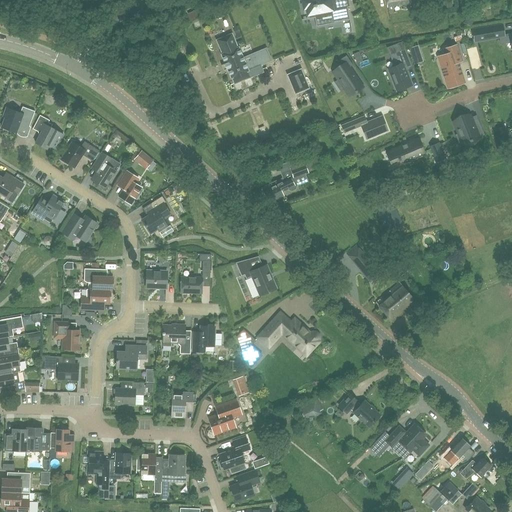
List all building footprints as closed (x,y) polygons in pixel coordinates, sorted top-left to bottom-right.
[(302,0),(303,4),(302,4),(303,7),(304,9),(306,9),(308,19),(332,15),(334,23),(333,23),(333,24),(335,23),(350,20),(348,7),(349,7),(349,6),(332,10),(330,0),(302,0)] [(195,10),(188,13),(191,22),(198,19),(195,10)] [(351,12),(352,25),(384,23),(383,10),(351,12)] [(504,36),(502,25),(472,30),(474,42),(500,38),(500,37),(504,36)] [(222,55),(237,48),(231,34),(216,41),(222,54),(222,55)] [(511,34),(504,36),(500,37),(500,38),(501,43),(511,42),(511,43),(511,34)] [(442,80),(464,77),(459,42),(446,43),(447,48),(439,49),(442,80)] [(243,58),(238,48),(237,48),(222,55),(222,54),(221,55),(226,66),(225,66),(227,71),(228,71),(231,78),(232,78),(234,83),(249,77),(247,72),(248,71),(247,70),(271,61),(266,49),(243,58)] [(397,91),(412,85),(403,64),(410,61),(407,55),(391,61),(394,67),(388,69),(397,91)] [(362,88),(349,68),(353,66),(346,56),(336,63),(340,68),(333,73),(338,80),(339,80),(345,88),(344,89),(349,97),(362,88)] [(301,69),(288,74),(296,93),(309,87),(301,69)] [(29,128),(35,112),(22,107),(20,113),(6,108),(3,117),(5,117),(1,127),(16,133),(19,126),(21,127),(22,125),(29,128)] [(56,149),(63,135),(60,133),(50,128),(52,125),(48,123),(49,121),(40,116),(33,127),(39,130),(40,133),(35,143),(47,149),(49,146),(56,149)] [(367,122),(364,116),(341,125),(344,134),(361,127),(366,140),(388,131),(382,116),(367,122)] [(485,136),(478,120),(473,123),(472,119),(466,121),(465,118),(453,123),(458,134),(455,135),(460,148),(470,144),(471,143),(470,142),(479,138),(478,136),(483,134),(484,136),(485,136)] [(503,127),(493,129),(495,138),(505,136),(503,127)] [(416,140),(387,153),(391,162),(402,158),(404,163),(424,154),(420,144),(418,145),(416,140)] [(99,151),(84,142),(81,146),(79,147),(72,142),(61,160),(74,168),(82,155),(92,162),(99,151)] [(439,143),(430,147),(436,162),(445,158),(439,143)] [(94,163),(101,166),(92,180),(105,188),(116,171),(116,172),(121,165),(101,152),(94,163)] [(148,158),(141,152),(135,159),(142,165),(148,158)] [(309,174),(305,163),(309,162),(306,155),(288,162),(291,168),(289,169),(293,179),(309,174)] [(322,158),(310,163),(313,169),(325,164),(322,158)] [(130,204),(141,188),(135,184),(138,179),(127,171),(120,182),(126,186),(119,197),(130,204)] [(6,173),(2,179),(0,177),(0,192),(8,198),(12,191),(18,194),(23,185),(13,178),(6,173)] [(281,192),(287,189),(291,191),(295,189),(296,185),(294,182),(291,181),(289,179),(285,181),(278,185),(276,181),(264,188),(265,191),(263,192),(264,194),(262,194),(265,200),(266,199),(269,203),(283,196),(281,192)] [(418,194),(422,193),(420,186),(416,187),(406,190),(408,197),(418,194)] [(64,203),(53,195),(49,202),(42,197),(32,213),(43,220),(46,215),(53,219),(64,203)] [(150,234),(157,229),(163,238),(173,231),(170,226),(167,227),(162,219),(170,214),(164,204),(166,203),(162,196),(151,203),(155,209),(148,213),(149,215),(142,220),(150,234)] [(85,216),(83,219),(74,214),(72,217),(62,233),(74,240),(76,236),(86,242),(97,224),(85,216)] [(48,245),(49,245),(50,245),(51,245),(51,244),(52,244),(52,243),(53,243),(53,242),(53,241),(53,240),(53,239),(52,238),(52,237),(51,237),(51,236),(50,236),(49,236),(48,236),(47,236),(46,236),(46,237),(45,237),(44,238),(44,239),(44,240),(44,241),(44,242),(44,243),(45,244),(46,244),(46,245),(47,245),(48,245)] [(348,256),(370,283),(380,275),(358,248),(348,256)] [(210,276),(210,261),(210,255),(210,254),(200,254),(199,261),(202,261),(202,276),(210,276)] [(235,262),(241,276),(244,275),(246,279),(251,277),(259,296),(276,289),(272,279),(272,278),(271,278),(270,274),(266,265),(252,271),(247,259),(235,262)] [(401,276),(412,267),(407,262),(396,270),(401,276)] [(112,290),(112,277),(99,277),(99,269),(84,269),(84,281),(87,283),(93,283),(93,289),(112,290)] [(166,288),(167,272),(147,271),(146,287),(166,288)] [(202,293),(202,278),(181,277),(181,293),(202,293)] [(392,322),(404,312),(404,311),(415,302),(399,283),(375,303),(392,322)] [(81,309),(95,310),(104,310),(105,303),(109,303),(110,291),(112,291),(112,290),(93,289),(86,289),(86,297),(81,297),(81,309)] [(41,321),(39,314),(35,314),(31,315),(32,322),(41,321)] [(0,338),(9,337),(13,336),(12,330),(16,329),(16,326),(22,325),(21,317),(14,318),(1,320),(2,326),(0,326),(0,338)] [(294,319),(291,323),(283,331),(272,321),(257,338),(268,348),(281,334),(306,356),(319,342),(318,341),(319,339),(319,336),(318,334),(316,333),(314,332),(312,332),(310,333),(309,334),(304,330),(305,329),(294,319)] [(79,350),(79,331),(68,330),(68,323),(55,322),(54,338),(63,338),(62,349),(79,350)] [(185,340),(185,325),(177,325),(177,326),(163,326),(162,334),(163,334),(163,341),(171,341),(171,343),(177,343),(180,346),(180,354),(190,354),(191,340),(185,340)] [(214,334),(214,327),(200,326),(200,341),(193,341),(193,352),(204,352),(204,346),(219,347),(220,334),(214,334)] [(8,344),(7,338),(9,337),(0,338),(0,351),(5,351),(6,356),(17,354),(19,354),(17,343),(8,344)] [(263,354),(251,343),(241,354),(253,365),(263,354)] [(125,346),(125,352),(117,352),(116,362),(117,362),(117,368),(137,369),(137,359),(146,359),(146,347),(134,346),(125,346)] [(17,354),(6,356),(4,356),(5,363),(0,363),(0,375),(18,372),(21,372),(17,354)] [(40,362),(49,362),(49,369),(56,370),(58,372),(58,379),(78,380),(78,365),(62,364),(62,357),(50,356),(41,356),(40,362)] [(18,372),(0,375),(0,387),(9,385),(10,392),(25,389),(24,384),(24,381),(19,382),(18,372)] [(245,385),(243,377),(232,380),(235,388),(245,385)] [(144,396),(144,383),(132,382),(132,389),(115,389),(115,404),(135,405),(135,395),(144,396)] [(192,409),(192,393),(185,393),(185,396),(172,395),(171,417),(185,417),(185,411),(186,409),(192,409)] [(360,406),(357,402),(349,394),(338,406),(346,413),(350,409),(354,413),(353,413),(369,427),(380,415),(364,401),(360,406)] [(305,421),(321,414),(320,411),(323,410),(317,398),(299,407),(305,421)] [(214,434),(235,426),(231,416),(241,413),(236,401),(216,408),(219,415),(209,419),(214,434)] [(339,418),(343,414),(338,410),(334,414),(339,418)] [(419,429),(414,424),(406,433),(399,426),(385,441),(391,447),(398,440),(410,452),(412,450),(419,456),(429,445),(428,445),(427,446),(421,440),(426,435),(424,433),(424,431),(421,429),(419,429)] [(287,435),(284,425),(270,430),(271,435),(277,434),(278,438),(287,435)] [(48,449),(49,435),(42,435),(42,429),(27,429),(27,431),(27,449),(48,449)] [(27,449),(27,431),(13,430),(13,436),(6,435),(5,450),(27,451),(27,449)] [(74,435),(69,435),(69,430),(57,430),(57,433),(51,433),(50,448),(56,448),(56,451),(74,452),(74,444),(74,442),(74,441),(74,435)] [(229,468),(231,474),(245,469),(243,463),(244,462),(240,452),(250,449),(246,437),(233,441),(235,449),(219,455),(221,460),(220,463),(221,467),(223,468),(224,469),(229,468)] [(451,466),(469,447),(460,438),(449,450),(453,454),(446,462),(451,466)] [(381,446),(376,441),(369,449),(374,453),(381,446)] [(109,470),(109,479),(121,479),(121,477),(125,473),(129,474),(130,454),(123,453),(121,451),(119,453),(116,453),(116,470),(109,470)] [(109,479),(109,470),(109,471),(102,470),(103,459),(103,453),(89,452),(89,456),(82,455),(82,465),(88,465),(87,473),(97,474),(96,484),(101,484),(100,489),(109,490),(109,484),(109,479)] [(142,470),(141,474),(141,479),(143,480),(154,481),(154,493),(161,494),(161,491),(162,482),(162,468),(162,459),(155,459),(155,454),(142,454),(142,457),(137,456),(137,459),(136,466),(136,470),(142,470)] [(162,468),(162,482),(173,482),(186,483),(186,475),(184,475),(185,456),(169,455),(169,468),(162,468)] [(490,466),(481,457),(475,464),(471,460),(459,474),(465,479),(474,472),(480,478),(486,471),(490,466)] [(420,480),(426,473),(421,468),(419,471),(415,475),(420,480)] [(255,470),(244,474),(236,477),(239,484),(230,487),(234,498),(236,499),(237,501),(254,495),(251,487),(253,485),(260,482),(255,470)] [(29,493),(30,473),(17,473),(17,480),(2,479),(1,492),(29,493)] [(469,501),(473,497),(471,496),(478,488),(472,483),(462,495),(469,501)] [(440,493),(434,488),(423,500),(433,510),(445,498),(448,501),(452,496),(449,493),(450,492),(449,491),(448,492),(444,488),(440,493)] [(29,493),(1,492),(1,505),(16,506),(15,511),(28,511),(29,501),(32,501),(34,499),(35,493),(29,493)] [(488,511),(490,510),(476,498),(466,509),(469,511),(488,511)]
